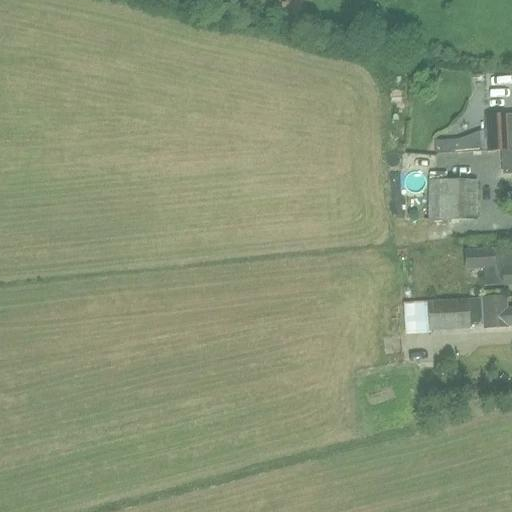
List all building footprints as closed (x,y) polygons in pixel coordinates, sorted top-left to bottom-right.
[(285,0),(286,2),(281,2),(279,15),(299,18),(301,0),(285,0)] [(511,117),(487,118),(487,135),(509,134),(509,139),(511,138),(511,117)] [(509,134),(487,135),(488,152),(511,150),(511,138),(509,139),(509,134)] [(477,222),(477,181),(428,181),(427,222),(477,222)] [(494,270),(493,250),(463,252),(465,272),(494,270)] [(511,286),(511,268),(502,270),(503,287),(511,286)] [(511,307),(507,308),(507,299),(468,301),(470,327),(483,326),(483,330),(508,328),(508,327),(511,327),(511,307)] [(470,327),(468,301),(468,300),(427,302),(429,332),(470,330),(470,327)]
